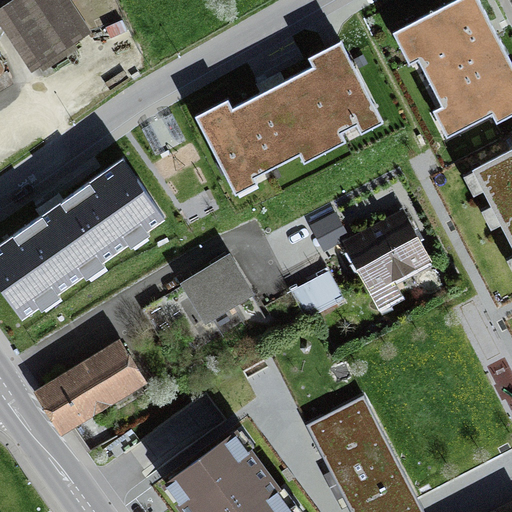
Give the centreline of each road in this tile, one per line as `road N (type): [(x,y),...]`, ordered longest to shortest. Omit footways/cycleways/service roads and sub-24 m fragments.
road 1 (residential): [(0,194),(321,0)]
road 2 (unknown): [(0,372),(200,248),(259,243),(284,257)]
